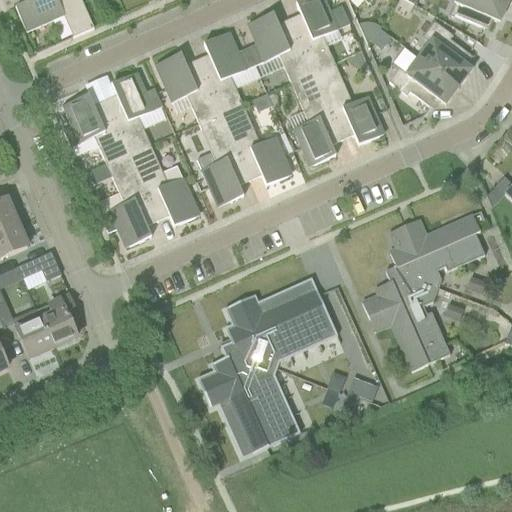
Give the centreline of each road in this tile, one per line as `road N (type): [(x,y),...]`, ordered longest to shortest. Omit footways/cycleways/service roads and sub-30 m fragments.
road 1 (residential): [(83,300),(463,135),(511,83)]
road 2 (residential): [(2,107),(245,0)]
road 3 (residential): [(83,300),(2,107)]
road 4 (residential): [(0,422),(109,372),(83,300)]
